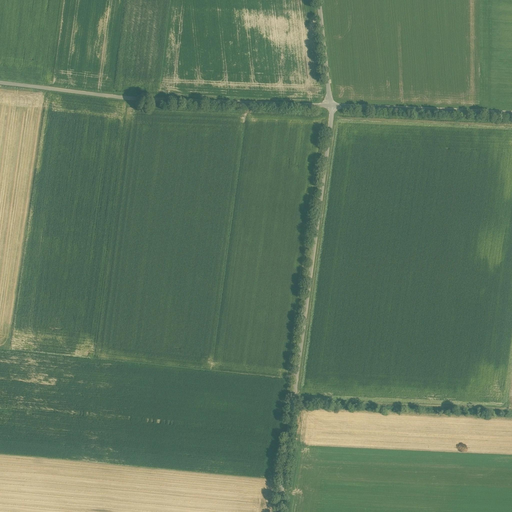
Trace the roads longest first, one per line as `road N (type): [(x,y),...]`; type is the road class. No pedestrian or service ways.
road 1 (unclassified): [(329,106),(278,511)]
road 2 (unclassified): [(0,83),(329,106)]
road 3 (unclassified): [(511,113),(329,106)]
